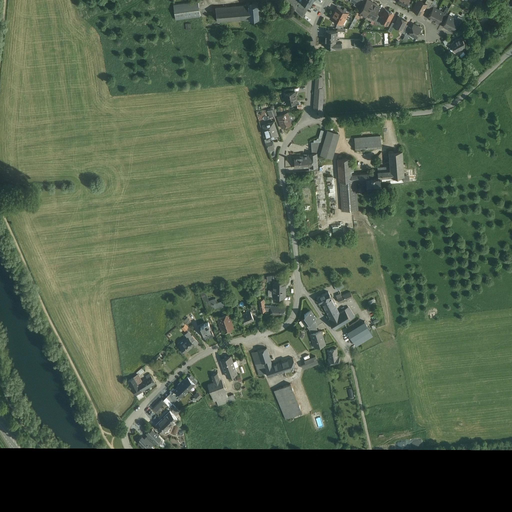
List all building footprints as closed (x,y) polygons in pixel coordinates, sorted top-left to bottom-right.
[(297,0),(285,0),(302,16),(305,11),(296,6),(298,0),(297,0)] [(309,5),(300,1),(300,0),(299,0),(298,0),(296,6),(305,11),(309,5)] [(368,0),(367,0),(360,13),(367,16),(373,3),(373,2),(372,2),(368,0)] [(419,0),(417,0),(413,9),(422,14),(426,7),(427,4),(425,3),(419,0)] [(433,1),(432,0),(426,0),(425,3),(427,4),(426,7),(429,8),(432,3),(433,1)] [(198,1),(174,4),(176,19),(200,16),(198,1)] [(258,3),(248,4),(250,18),(259,17),(258,3)] [(373,3),(367,16),(367,15),(373,18),(374,18),(376,13),(380,6),(373,3)] [(248,4),(215,7),(217,21),(250,18),(248,4)] [(348,12),(337,6),(334,12),(345,18),(348,12)] [(431,11),(428,17),(433,20),(439,10),(434,7),(431,11)] [(392,13),(385,9),(381,17),(380,19),(388,24),(393,14),(392,13)] [(439,10),(433,20),(438,22),(441,16),(444,12),(443,12),(439,10)] [(345,18),(334,12),(331,18),(338,21),(342,24),(342,23),(345,18)] [(456,19),(449,15),(444,25),(453,30),(456,24),(458,20),(456,19)] [(407,21),(399,16),(394,26),(402,30),(406,23),(407,21)] [(409,25),(406,23),(402,30),(401,31),(405,33),(409,26),(409,25)] [(421,28),(413,24),(411,28),(409,33),(410,34),(417,37),(421,28)] [(336,30),(326,30),(325,38),(336,39),(336,30)] [(462,37),(451,43),(455,51),(466,45),(462,37)] [(336,39),(325,38),(325,46),(335,47),(335,42),(336,39)] [(322,76),(316,76),(314,110),(322,111),(323,97),(321,97),(322,76)] [(286,93),(284,93),(285,98),(287,97),(288,103),(297,101),(295,91),(294,91),(286,93)] [(287,112),(277,116),(282,128),(292,124),(287,112)] [(274,122),(263,125),(268,138),(276,135),(275,132),(277,131),(274,122)] [(339,133),(328,129),(320,154),(332,157),(339,133)] [(381,135),(355,137),(355,150),(381,148),(381,135)] [(403,150),(389,151),(390,165),(390,170),(391,176),(404,175),(404,171),(406,171),(406,164),(404,164),(403,150)] [(312,153),(308,153),(308,154),(309,155),(295,156),(295,167),(309,166),(309,167),(312,167),(313,167),(315,166),(318,166),(318,162),(317,153),(312,153)] [(351,157),(338,158),(339,180),(340,180),(352,179),(352,177),(352,174),(352,171),(351,162),(351,157)] [(369,178),(366,178),(367,188),(381,186),(380,177),(378,177),(369,178)] [(352,179),(340,180),(342,210),(358,209),(356,179),(352,179)] [(341,281),(334,285),(337,290),(339,289),(344,286),(341,281)] [(286,282),(274,282),(274,290),(274,296),(275,296),(283,296),(285,296),(286,282)] [(329,291),(317,298),(320,303),(322,302),(331,297),(329,291)] [(350,292),(342,295),(342,296),(344,300),(353,296),(350,292)] [(339,312),(331,297),(322,302),(330,318),(339,312)] [(225,300),(209,306),(211,310),(226,305),(225,300)] [(285,306),(271,306),(271,311),(271,314),(285,315),(285,306)] [(354,317),(348,307),(345,309),(351,319),(354,317)] [(330,318),(328,319),(334,329),(351,319),(345,309),(339,312),(330,318)] [(251,311),(241,315),(245,324),(254,320),(251,311)] [(311,311),(305,315),(306,316),(302,319),(306,325),(310,322),(316,318),(311,311)] [(229,313),(217,317),(220,324),(231,320),(229,313)] [(231,320),(220,324),(223,333),(234,329),(231,320)] [(365,321),(348,332),(353,340),(370,330),(365,321)] [(210,326),(202,330),(206,338),(214,334),(210,326)] [(370,330),(353,340),(356,345),(373,335),(370,330)] [(320,331),(311,334),(313,341),(314,341),(316,347),(325,344),(323,338),(322,338),(320,331)] [(189,338),(188,338),(180,345),(185,351),(189,348),(194,344),(192,342),(189,338)] [(271,360),(267,347),(257,351),(261,363),(264,362),(271,360)] [(338,348),(327,350),(328,359),(339,357),(338,348)] [(261,363),(257,351),(252,352),(259,375),(267,372),(264,362),(261,363)] [(231,356),(221,359),(224,367),(234,364),(231,356)] [(316,356),(306,360),(307,363),(302,365),(304,368),(318,363),(316,356)] [(293,358),(282,361),(286,371),(296,367),(293,358)] [(278,362),(272,364),(271,360),(264,362),(267,372),(268,376),(281,372),(278,362)] [(234,364),(224,367),(227,376),(237,373),(234,364)] [(156,383),(151,375),(145,379),(149,387),(156,383)] [(191,375),(189,377),(195,383),(198,381),(191,375)] [(189,390),(195,384),(195,383),(189,377),(188,376),(184,380),(183,380),(181,382),(189,390)] [(138,383),(134,377),(128,380),(136,395),(142,391),(138,383)] [(138,383),(142,391),(149,387),(145,379),(138,383)] [(214,382),(208,385),(214,401),(228,396),(222,379),(220,380),(219,380),(214,382)] [(181,382),(178,384),(179,385),(175,389),(182,396),(181,395),(188,389),(189,390),(181,382)] [(302,411),(291,383),(274,390),(286,418),(288,417),(292,415),(302,411)] [(182,396),(175,389),(173,388),(170,391),(171,392),(175,396),(177,399),(179,400),(182,397),(182,396)] [(171,392),(167,397),(170,400),(175,396),(171,392)] [(159,417),(170,407),(162,399),(151,409),(159,417)] [(171,410),(178,417),(176,415),(180,411),(176,406),(171,410)] [(170,410),(156,424),(163,431),(177,418),(170,410)] [(161,437),(152,429),(150,431),(149,429),(147,431),(149,434),(147,436),(153,443),(155,440),(156,442),(156,441),(161,437)] [(153,443),(147,436),(145,438),(142,436),(140,438),(141,439),(139,441),(148,450),(152,446),(151,445),(153,443)]
